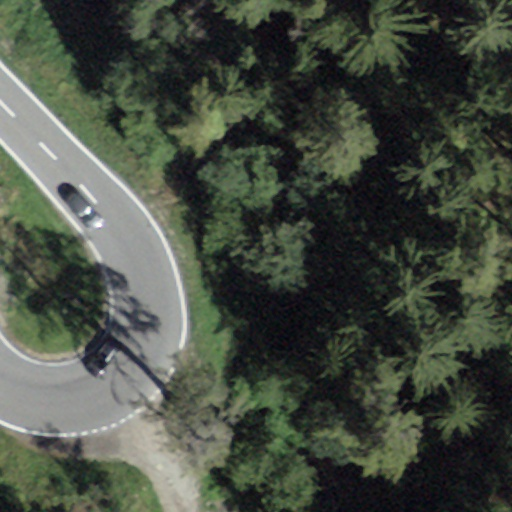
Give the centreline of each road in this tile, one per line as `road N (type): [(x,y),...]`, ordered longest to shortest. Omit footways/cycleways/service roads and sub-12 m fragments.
road 1 (tertiary): [(0,375),(44,395),(86,398),(118,387),(141,354),(150,319),(142,269),(122,230),(0,99)]
road 2 (track): [(118,387),(174,476),(187,511)]
